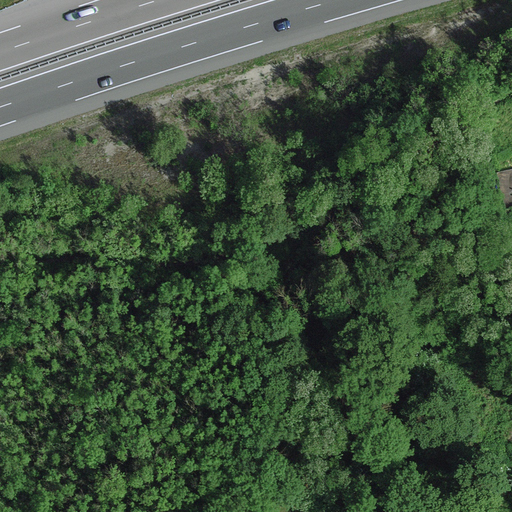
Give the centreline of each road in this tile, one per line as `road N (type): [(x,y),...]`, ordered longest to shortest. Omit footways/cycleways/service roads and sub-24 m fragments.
road 1 (motorway): [(0,110),(348,0)]
road 2 (motorway): [(155,0),(0,50)]
